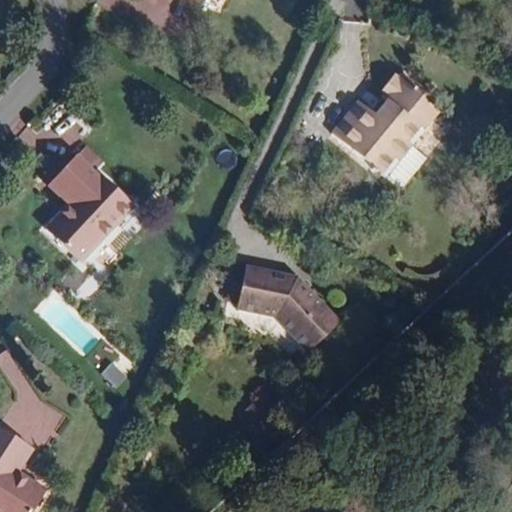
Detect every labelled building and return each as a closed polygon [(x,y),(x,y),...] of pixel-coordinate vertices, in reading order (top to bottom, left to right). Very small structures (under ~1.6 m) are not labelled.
[(393,94),(389,97),(381,106),(379,108),(364,94),(335,123),(383,170),(442,111),(428,96),(431,93),(408,70),(388,89),(393,94)] [(381,106),(389,97),(384,93),(376,101),(381,106)] [(67,200),(45,226),(81,258),(132,199),(96,167),(94,170),(72,151),(46,182),(67,200)] [(253,260),(247,282),(243,298),(242,302),(280,311),(313,345),(345,315),(304,272),(253,260)] [(243,298),(247,282),(235,279),(231,295),(243,298)] [(0,357),(0,358),(11,379),(21,374),(9,352),(0,357)] [(104,376),(120,389),(131,376),(114,363),(104,376)] [(27,511),(46,484),(18,465),(34,442),(0,419),(0,510),(2,511),(27,511)]
